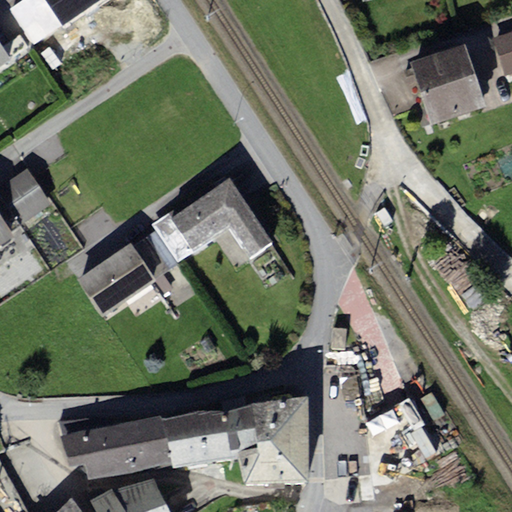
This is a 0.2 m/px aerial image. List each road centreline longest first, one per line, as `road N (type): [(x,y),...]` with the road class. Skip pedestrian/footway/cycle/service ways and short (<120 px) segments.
road 1 (residential): [(164,0),(326,252),(336,281),(308,355)]
road 2 (residential): [(327,0),(389,143),(511,275)]
road 3 (residential): [(308,355),(242,386),(155,403),(0,408)]
road 4 (residential): [(305,511),(316,472),(308,355)]
